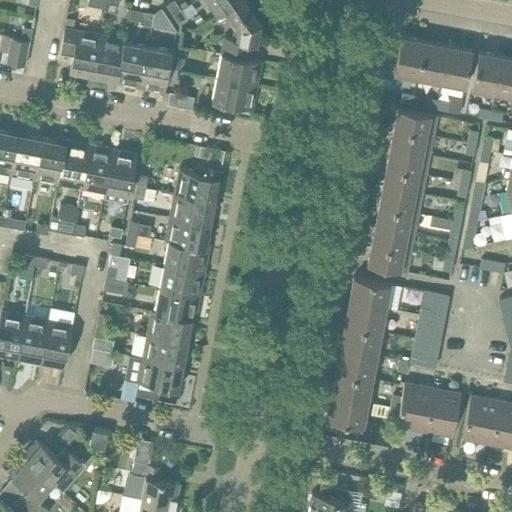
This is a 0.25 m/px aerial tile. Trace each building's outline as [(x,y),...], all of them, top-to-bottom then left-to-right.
[(173,14),(180,9),(174,0),(172,0),(166,4),(173,14)] [(207,0),(217,14),(222,10),(236,0),(207,0)] [(224,37),(221,53),(247,58),(247,57),(250,43),(256,44),(260,23),(251,9),(254,8),(248,0),(236,0),(222,10),(234,28),(232,38),(224,37)] [(153,13),(151,25),(175,30),(168,18),(161,8),(154,13),(153,13)] [(142,11),(130,9),(129,18),(140,20),(142,11)] [(180,9),(173,14),(179,24),(187,19),(180,9)] [(24,26),(22,38),(30,40),(32,28),(24,26)] [(69,69),(93,74),(101,34),(64,27),(58,59),(71,61),(69,69)] [(125,38),(101,34),(93,74),(116,78),(117,79),(124,41),(125,38)] [(416,76),(424,39),(400,35),(393,72),(416,76)] [(25,64),(30,40),(22,38),(10,36),(5,60),(25,64)] [(424,39),(416,76),(440,81),(447,44),(424,39)] [(116,82),(140,86),(147,46),(124,41),(117,79),(116,78),(116,82)] [(472,49),(447,44),(440,81),(464,86),(472,49)] [(172,51),(147,46),(140,86),(164,91),(166,78),(168,67),(171,55),(172,51)] [(471,87),(494,91),(501,55),(478,50),(471,87)] [(221,53),(216,76),(256,84),(261,60),(247,57),(247,58),(221,53)] [(171,55),(168,67),(177,69),(183,70),(185,58),(171,55)] [(511,56),(501,55),(494,91),(511,94),(511,56)] [(177,69),(168,67),(166,78),(175,80),(177,69)] [(252,108),(256,84),(216,76),(211,100),(252,108)] [(414,95),(407,94),(400,93),(399,101),(412,103),(414,95)] [(435,108),(437,100),(425,98),(424,105),(435,108)] [(448,102),(437,100),(435,108),(447,110),(448,102)] [(393,126),(433,134),(437,114),(397,107),(393,126)] [(477,116),(489,118),(490,111),(478,108),(477,116)] [(490,111),(489,118),(500,120),(502,113),(490,111)] [(393,126),(390,146),(429,154),(433,134),(393,126)] [(511,154),(511,153),(511,129),(508,128),(503,152),(511,154)] [(18,133),(0,129),(0,171),(10,173),(18,133)] [(467,142),(475,143),(477,131),(469,130),(467,142)] [(10,173),(33,178),(41,138),(18,133),(10,173)] [(41,138),(33,178),(57,182),(57,179),(65,142),(64,142),(41,138)] [(482,146),(490,148),(496,149),(498,141),(484,138),(482,146)] [(57,179),(80,184),(89,144),(65,139),(64,142),(65,142),(57,179)] [(473,155),(475,143),(467,142),(465,153),(473,155)] [(80,184),(104,188),(112,148),(89,144),(80,184)] [(198,156),(209,158),(211,147),(200,145),(198,156)] [(429,154),(390,146),(386,165),(425,173),(429,154)] [(490,148),(482,146),(475,184),(483,181),(490,148)] [(136,153),(112,148),(104,188),(106,189),(104,197),(126,201),(136,153)] [(174,192),(214,200),(216,191),(219,192),(223,170),(198,165),(197,172),(178,168),(174,192)] [(421,193),(425,173),(386,165),(382,185),(421,193)] [(462,168),(459,180),(467,182),(470,170),(462,168)] [(135,185),(144,187),(146,175),(138,173),(135,185)] [(467,182),(459,180),(457,192),(465,193),(467,182)] [(144,187),(135,185),(133,197),(142,198),(144,187)] [(382,185),(378,205),(418,212),(421,193),(382,185)] [(210,224),(214,200),(174,192),(169,216),(210,224)] [(418,212),(378,205),(375,224),(414,232),(418,212)] [(4,206),(0,224),(11,226),(13,218),(2,215),(4,206)] [(454,207),(452,219),(460,220),(462,209),(454,207)] [(470,208),(468,218),(476,219),(478,209),(470,208)] [(71,233),(73,224),(75,217),(64,215),(62,222),(61,222),(59,231),(71,233)] [(205,247),(210,224),(169,216),(165,240),(168,241),(168,240),(205,247)] [(476,219),(468,218),(462,249),(471,247),(476,219)] [(452,219),(448,238),(456,240),(460,220),(452,219)] [(129,220),(127,232),(135,234),(138,222),(129,220)] [(47,233),(48,228),(48,225),(37,222),(35,231),(47,233)] [(73,224),(71,233),(83,235),(84,227),(73,224)] [(410,251),(414,232),(375,224),(371,244),(410,251)] [(110,225),(108,234),(120,237),(121,228),(110,225)] [(133,245),(135,234),(127,232),(124,244),(133,245)] [(452,259),(456,240),(448,238),(444,258),(452,259)] [(208,247),(205,247),(168,240),(168,241),(163,264),(204,271),(208,247)] [(410,251),(371,244),(367,263),(406,271),(410,251)] [(22,262),(34,264),(35,255),(24,253),(22,262)] [(47,258),(35,255),(34,264),(45,267),(47,258)] [(450,271),(452,259),(444,258),(442,270),(450,271)] [(491,269),(492,260),(481,258),(479,266),(491,269)] [(504,263),(492,260),(491,269),(503,271),(504,263)] [(81,274),(83,265),(71,263),(69,271),(81,274)] [(204,271),(163,264),(159,287),(199,295),(204,271)] [(107,265),(105,277),(114,278),(116,267),(107,265)] [(349,299),(386,306),(390,283),(353,275),(349,299)] [(114,279),(114,278),(105,277),(103,288),(126,293),(128,281),(114,279)] [(194,319),(199,295),(159,287),(154,310),(154,311),(191,318),(194,319)] [(424,289),(419,313),(444,318),(448,294),(424,289)] [(511,294),(499,298),(504,320),(511,318),(511,294)] [(349,299),(344,323),(381,330),(386,306),(349,299)] [(0,350),(17,354),(24,314),(0,309),(0,350)] [(151,309),(147,334),(187,341),(191,318),(154,311),(154,310),(151,309)] [(98,312),(96,324),(105,325),(107,314),(98,312)] [(415,337),(439,341),(444,318),(419,313),(415,337)] [(17,354),(40,358),(48,318),(24,314),(17,354)] [(72,323),(48,318),(40,358),(64,363),(72,323)] [(381,330),(344,323),(339,347),(376,354),(381,330)] [(103,337),(105,325),(96,324),(94,335),(103,337)] [(187,341),(147,334),(142,357),(182,365),(187,341)] [(439,341),(415,337),(410,361),(434,366),(439,341)] [(339,347),(335,370),(372,377),(376,354),(339,347)] [(511,355),(508,355),(503,380),(511,381),(511,355)] [(178,389),(182,365),(142,357),(135,393),(175,401),(178,389)] [(406,372),(408,361),(399,359),(397,370),(406,372)] [(89,360),(87,371),(96,373),(98,361),(89,360)] [(372,377),(335,370),(330,394),(367,401),(372,377)] [(399,407),(396,419),(395,424),(424,430),(432,386),(404,381),(401,395),(399,407)] [(460,391),(432,386),(424,430),(452,435),(460,391)] [(461,437),(490,442),(498,399),(470,393),(461,437)] [(363,425),(367,401),(330,394),(326,418),(363,425)] [(393,394),(390,405),(399,407),(401,395),(393,394)] [(511,401),(498,399),(490,442),(511,446),(511,401)] [(388,417),(396,419),(399,407),(390,405),(388,417)] [(69,426),(60,436),(68,442),(76,433),(69,426)] [(36,439),(22,454),(52,482),(67,465),(76,474),(84,464),(65,447),(57,456),(41,442),(40,443),(36,439)] [(52,482),(22,454),(7,470),(12,474),(11,475),(30,493),(23,501),(34,511),(47,511),(50,509),(38,498),(52,482)] [(122,494),(127,495),(175,504),(179,482),(158,477),(160,465),(134,460),(131,472),(129,472),(125,476),(122,494)] [(311,492),(307,511),(347,511),(352,490),(332,486),(334,474),(324,472),(322,484),(321,483),(319,493),(311,492)] [(172,511),(175,504),(127,495),(123,511),(172,511)] [(0,497),(0,511),(34,511),(23,501),(15,510),(0,497)] [(434,511),(435,506),(414,502),(412,511),(434,511)]
